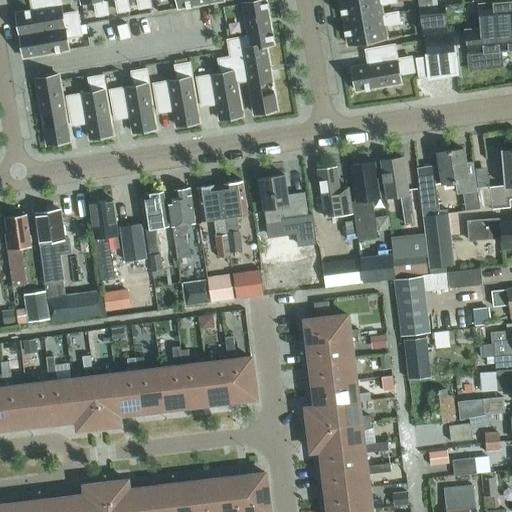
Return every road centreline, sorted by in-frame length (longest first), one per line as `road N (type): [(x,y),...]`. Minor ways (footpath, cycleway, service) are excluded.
road 1 (residential): [(18,177),(317,138)]
road 2 (residential): [(0,71),(212,34)]
road 3 (residential): [(317,138),(511,107)]
road 4 (residential): [(82,458),(273,433)]
road 5 (residential): [(317,138),(295,0)]
road 6 (residential): [(273,433),(261,305)]
